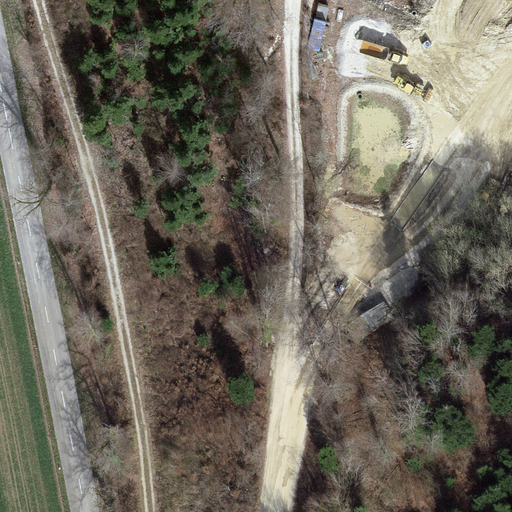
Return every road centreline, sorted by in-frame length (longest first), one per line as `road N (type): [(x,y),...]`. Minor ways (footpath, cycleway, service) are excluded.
road 1 (track): [(147,511),(95,184),(38,0)]
road 2 (track): [(294,0),(294,394),(272,511)]
road 3 (secondary): [(0,59),(83,511)]
road 4 (track): [(294,394),(459,127),(511,74)]
